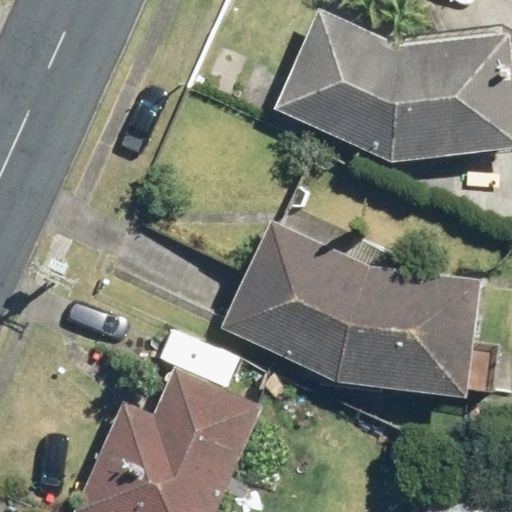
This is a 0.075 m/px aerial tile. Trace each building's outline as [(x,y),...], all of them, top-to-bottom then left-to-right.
[(394,54),(312,16),(270,116),(384,170),(511,156),(511,137),(501,44),(394,54)] [(365,276),(264,228),(215,335),(327,389),(457,408),(473,291),(365,276)] [(214,511),(258,414),(170,375),(149,422),(120,409),(73,511),(214,511)] [(511,511),(511,504),(442,473),(424,511),(511,511)] [(373,511),(363,499),(344,511),(373,511)]
